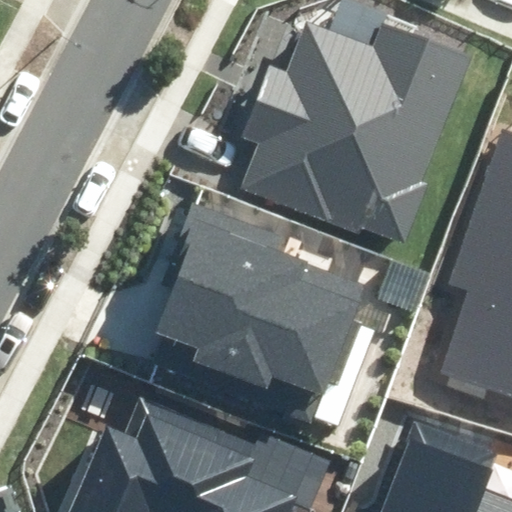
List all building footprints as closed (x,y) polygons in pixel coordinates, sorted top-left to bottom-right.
[(243,137),(258,143),(240,190),(358,234),(361,226),(406,243),(427,186),(419,184),(467,56),(382,25),(374,47),(306,22),(288,71),(271,65),(243,137)] [(443,372),(511,394),(511,134),(501,131),(450,286),(469,292),(443,372)] [(188,257),(149,360),(310,420),(362,283),(279,252),(285,235),(192,200),(172,251),(188,257)] [(292,511),(295,507),(307,511),(308,511),(331,458),(260,429),(255,441),(138,394),(124,429),(108,423),(72,511),(62,511),(61,511),(60,511),(292,511)] [(511,511),(511,502),(484,492),(499,452),(416,420),(380,511),(511,511)]
